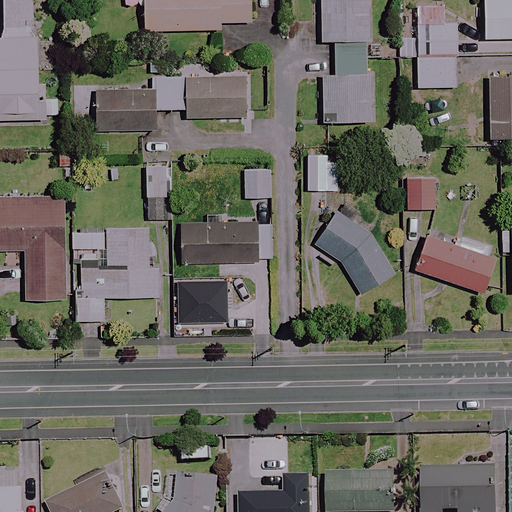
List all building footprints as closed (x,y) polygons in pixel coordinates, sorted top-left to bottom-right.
[(34,38),(34,0),(0,0),(0,8),(4,9),(4,40),(0,39),(0,120),(46,120),(46,117),(59,117),(59,99),(45,99),(45,84),(38,84),(38,38),(34,38)] [(252,0),(137,0),(138,9),(145,9),(145,31),(220,31),(220,23),(252,23),(252,0)] [(368,75),(368,0),(320,0),(320,42),(335,43),(335,76),(325,76),(324,122),(372,123),(373,75),(368,75)] [(511,0),(483,0),(484,39),(511,38),(511,0)] [(444,26),(417,25),(417,57),(456,57),(457,26),(444,26)] [(246,118),(245,77),(151,79),(151,91),(92,92),(93,132),(157,130),(157,111),(185,111),(185,119),(246,118)] [(511,77),(491,77),(490,139),(511,139),(511,77)] [(188,157),(188,175),(208,175),(208,158),(188,157)] [(172,197),(171,167),(146,167),(146,185),(136,185),(136,198),(172,197)] [(269,199),(270,170),(245,170),(244,198),(269,199)] [(311,175),(310,191),(337,193),(338,176),(311,175)] [(434,210),(435,181),(408,180),(407,209),(434,210)] [(63,301),(64,198),(0,197),(0,251),(26,252),(25,300),(63,301)] [(400,271),(372,234),(332,212),(312,247),(336,261),(364,298),(400,271)] [(511,214),(511,233),(501,233),(502,252),(511,252),(511,277),(511,214)] [(259,257),(259,222),(256,222),(256,221),(224,220),(224,216),(206,215),(206,222),(183,221),(183,264),(258,266),(259,257)] [(77,249),(78,284),(79,325),(106,324),(106,299),(158,297),(157,258),(150,258),(149,227),(107,229),(107,233),(73,234),(73,249),(77,249)] [(494,259),(428,238),(417,272),(483,293),(494,259)] [(495,511),(495,466),(419,468),(419,511),(495,511)] [(0,511),(25,511),(24,468),(0,468),(0,511)] [(394,511),(395,473),(329,471),(328,511),(394,511)] [(213,511),(218,478),(181,473),(179,499),(169,511),(213,511)] [(119,511),(123,510),(107,475),(48,501),(53,511),(119,511)] [(241,494),(240,511),(311,511),(311,475),(283,475),(283,494),(241,494)]
